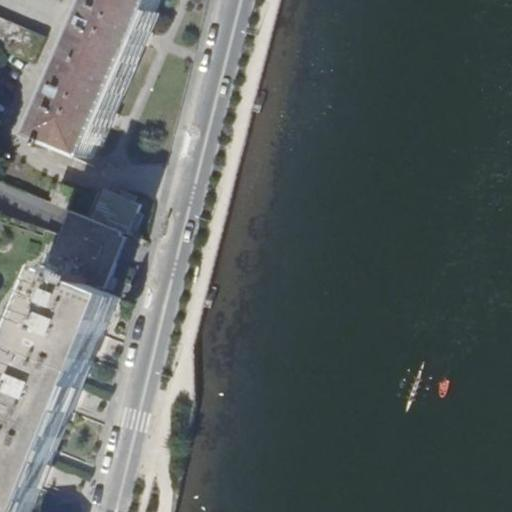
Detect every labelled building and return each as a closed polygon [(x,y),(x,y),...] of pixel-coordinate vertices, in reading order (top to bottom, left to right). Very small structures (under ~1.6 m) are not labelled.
[(97,176),(174,0),(103,0),(40,153),(97,176)] [(48,39),(0,17),(0,47),(38,64),(48,39)] [(57,204),(73,211),(81,192),(64,185),(57,204)] [(127,233),(132,235),(144,205),(109,190),(97,221),(127,233)] [(0,407),(0,511),(36,511),(124,296),(110,290),(131,239),(126,236),(127,233),(97,221),(77,212),(54,267),(56,270),(0,407)]
